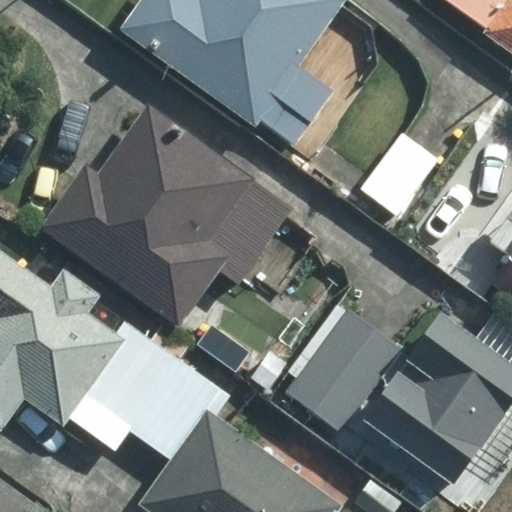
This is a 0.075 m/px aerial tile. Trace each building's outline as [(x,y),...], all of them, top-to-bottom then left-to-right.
[(134,0),(112,31),(244,125),(248,121),(284,147),(323,91),(288,65),(334,1),(332,0),(134,0)] [(511,0),(500,0),(475,35),(511,61),(511,0)] [(74,168),(30,229),(170,330),(174,324),(203,345),(227,311),(196,289),(209,271),(228,285),(279,212),(136,110),(88,177),(74,168)] [(414,179),(383,155),(356,191),(387,215),(414,179)] [(511,246),(484,287),(511,307),(511,246)] [(120,431),(168,364),(115,326),(108,336),(74,313),(79,306),(51,286),(44,296),(16,275),(0,297),(0,418),(14,398),(54,425),(59,416),(106,450),(120,431)] [(511,389),(511,382),(426,321),(400,358),(329,306),(280,375),(290,382),(274,404),(328,442),(344,419),(442,489),(511,389)] [(168,364),(120,431),(165,461),(133,507),(140,511),(328,511),(331,509),(204,419),(219,399),(168,364)] [(0,511),(25,511),(0,493),(0,511)]
